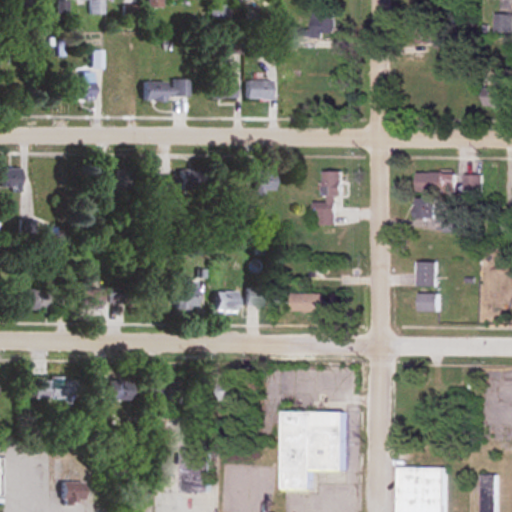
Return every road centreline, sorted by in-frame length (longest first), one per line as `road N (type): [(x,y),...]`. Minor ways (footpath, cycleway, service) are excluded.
road 1 (residential): [(511,143),(0,136)]
road 2 (residential): [(511,348),(0,344)]
road 3 (residential): [(384,511),(387,0)]
